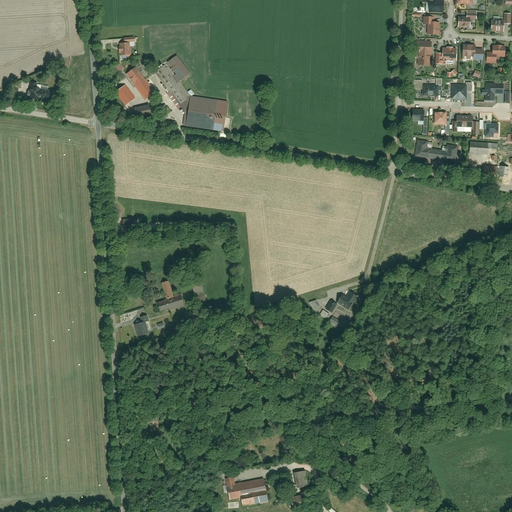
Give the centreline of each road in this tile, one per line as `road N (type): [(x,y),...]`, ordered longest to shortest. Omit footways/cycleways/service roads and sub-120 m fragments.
road 1 (residential): [(124,507),(251,427),(511,399)]
road 2 (tertiary): [(124,507),(97,123)]
road 3 (residential): [(97,123),(394,171)]
road 4 (tertiary): [(97,123),(89,0)]
